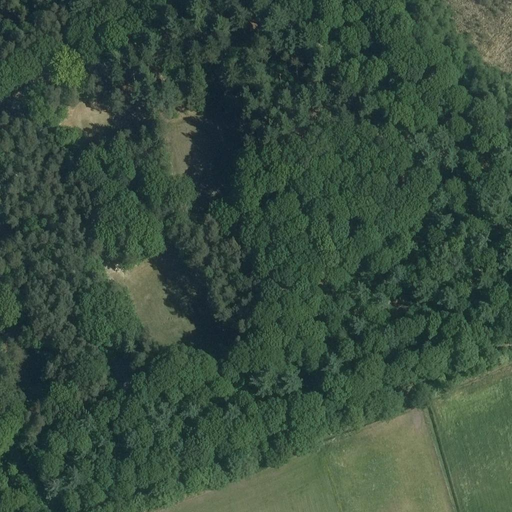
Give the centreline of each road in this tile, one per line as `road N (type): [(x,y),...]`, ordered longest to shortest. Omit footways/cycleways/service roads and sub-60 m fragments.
road 1 (track): [(101,511),(511,342)]
road 2 (track): [(511,176),(389,12),(354,0)]
road 3 (track): [(164,0),(0,100)]
